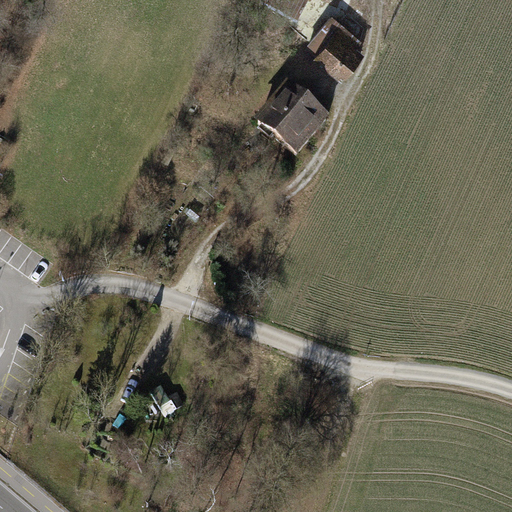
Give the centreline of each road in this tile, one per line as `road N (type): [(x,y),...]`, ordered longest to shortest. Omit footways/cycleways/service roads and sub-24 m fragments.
road 1 (track): [(183,302),(214,239),(307,174),(374,43),(377,0)]
road 2 (track): [(349,363),(183,302)]
road 3 (track): [(349,363),(511,391)]
road 4 (track): [(183,302),(113,285),(23,303)]
